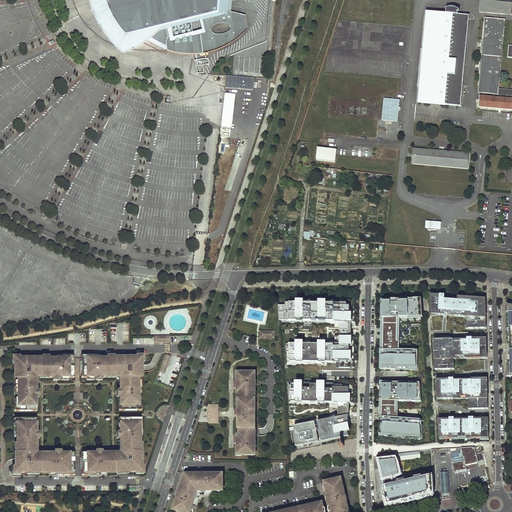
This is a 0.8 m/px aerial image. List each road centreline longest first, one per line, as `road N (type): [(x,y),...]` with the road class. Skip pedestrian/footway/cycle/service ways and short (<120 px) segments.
road 1 (residential): [(158,511),(235,275)]
road 2 (residential): [(0,216),(113,264),(235,275)]
road 3 (residential): [(369,511),(368,271)]
road 4 (residential): [(494,275),(498,492)]
road 5 (residential): [(368,271),(235,275)]
road 6 (residential): [(494,275),(368,271)]
